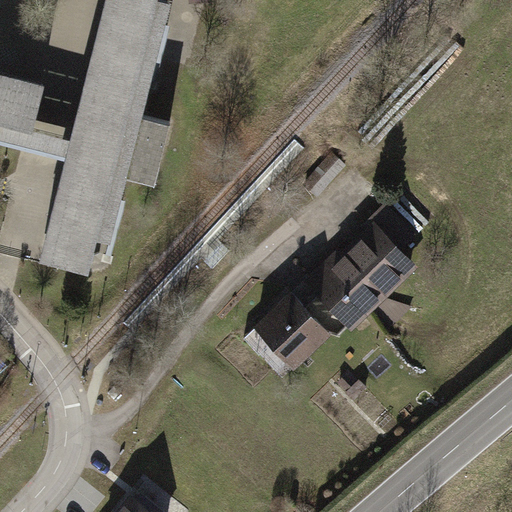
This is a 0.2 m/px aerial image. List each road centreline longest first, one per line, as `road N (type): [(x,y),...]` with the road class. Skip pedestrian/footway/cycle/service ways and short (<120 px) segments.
road 1 (residential): [(0,312),(58,382),(74,415),(75,452),(33,511)]
road 2 (primary): [(511,401),(382,511)]
